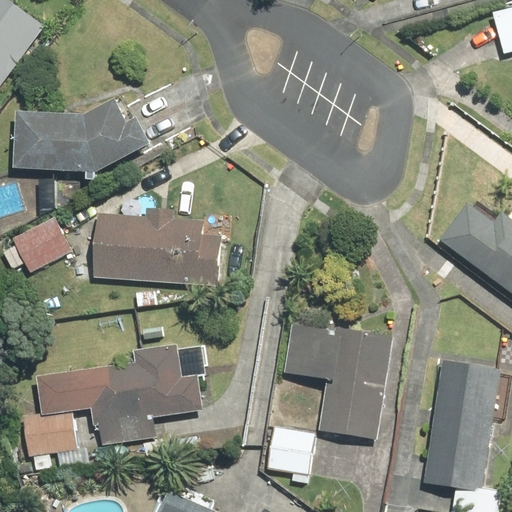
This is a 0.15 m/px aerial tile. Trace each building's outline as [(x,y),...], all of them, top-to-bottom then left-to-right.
[(0,0),(0,97),(49,28),(7,0),(0,0)] [(511,11),(498,16),(510,56),(511,55),(511,11)] [(92,116),(22,113),(18,169),(102,174),(159,147),(146,120),(136,125),(123,100),(92,116)] [(511,210),(500,226),(473,205),(445,242),(511,292),(511,210)] [(180,219),(180,212),(151,210),(151,217),(103,215),(100,280),(224,286),(227,221),(180,219)] [(17,240),(34,275),(77,254),(60,219),(17,240)] [(331,384),(325,435),(384,443),(397,339),(296,326),(289,378),(331,384)] [(184,346),(139,352),(141,364),(42,377),(48,420),(99,413),(104,449),(161,441),(158,420),(210,413),(203,368),(187,371),(184,346)] [(506,376),(448,367),(429,484),(461,489),(457,511),(501,511),(503,495),(488,493),(506,376)] [(313,488),(315,478),(322,436),(280,429),(273,471),(289,473),(287,483),(313,488)] [(215,511),(173,494),(164,511),(215,511)]
